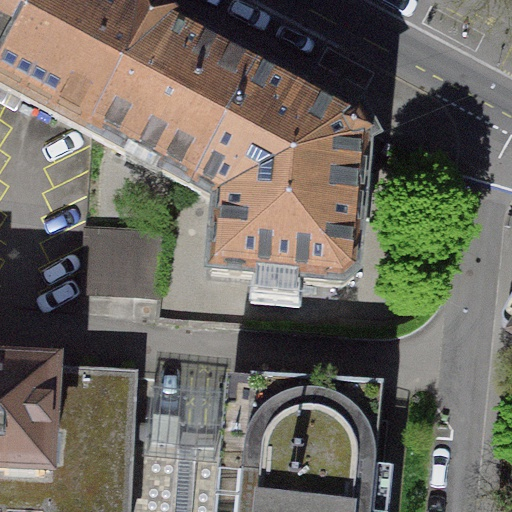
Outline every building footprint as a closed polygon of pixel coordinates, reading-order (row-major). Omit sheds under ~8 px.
[(0,88),(91,138),(158,16),(144,8),(129,0),(128,2),(124,0),(35,0),(0,66),(0,88)] [(0,0),(0,66),(35,0),(0,0)] [(193,192),(259,72),(187,33),(188,31),(173,23),(158,16),(91,138),(135,161),(143,147),(161,157),(154,171),(193,192)] [(307,98),(259,72),(193,192),(218,205),(211,275),(253,280),(250,304),(298,309),(301,284),(342,288),(354,278),(366,146),(372,142),(360,120),(354,123),(307,98)] [(166,234),(85,230),(82,290),(121,292),(161,294),(166,234)] [(0,511),(127,511),(131,441),(151,442),(151,446),(179,447),(180,419),(153,418),(153,426),(132,425),(134,377),(55,373),(55,371),(0,367),(0,511)] [(239,511),(369,511),(381,393),(383,393),(383,389),(250,382),(250,386),(251,386),(239,511)]
